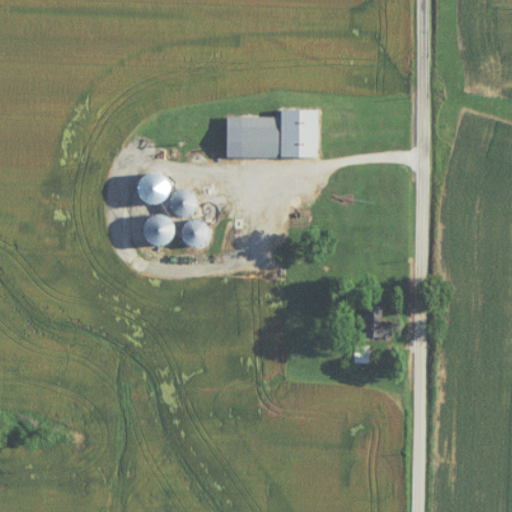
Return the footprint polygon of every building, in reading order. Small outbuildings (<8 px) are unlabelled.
[(318,114),(282,114),(282,161),(318,161),(318,114)] [(227,161),(278,161),(278,121),(227,121),(227,161)] [(192,219),(198,195),(177,190),(171,214),(192,219)] [(343,229),(369,229),(369,204),(343,204),(343,229)] [(149,246),(170,246),(170,217),(149,217),(149,246)] [(199,220),(182,229),(192,249),(209,240),(199,220)] [(383,324),(383,303),(365,303),(365,339),(391,339),(391,324),(383,324)] [(368,364),(368,347),(355,347),(355,364),(368,364)]
